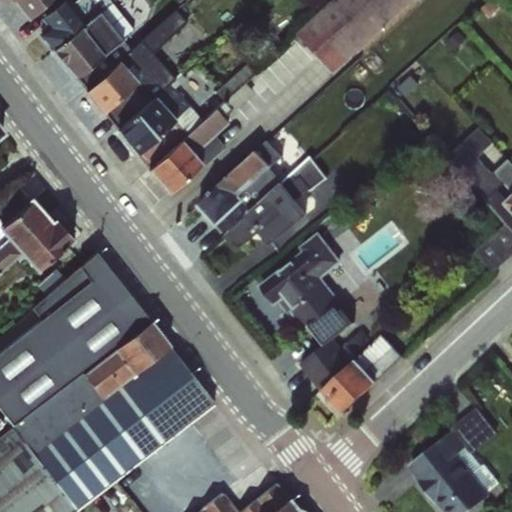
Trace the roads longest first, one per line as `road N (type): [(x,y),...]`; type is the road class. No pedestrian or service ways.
road 1 (tertiary): [(0,79),(317,485)]
road 2 (residential): [(511,310),(317,485)]
